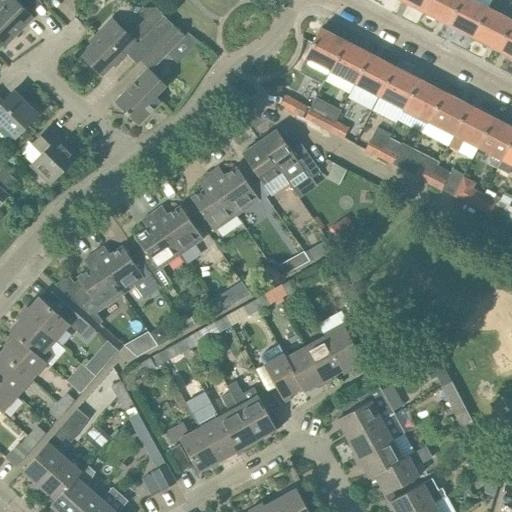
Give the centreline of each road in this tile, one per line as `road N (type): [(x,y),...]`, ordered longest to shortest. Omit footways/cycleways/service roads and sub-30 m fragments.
road 1 (residential): [(354,511),(324,454),(296,443),(196,492),(201,503),(188,511)]
road 2 (unclassified): [(135,160),(184,126),(229,66),(272,38),(292,0)]
road 3 (residential): [(511,90),(331,0)]
road 4 (unclassified): [(0,280),(57,216),(135,160)]
road 5 (residential): [(135,160),(33,55)]
